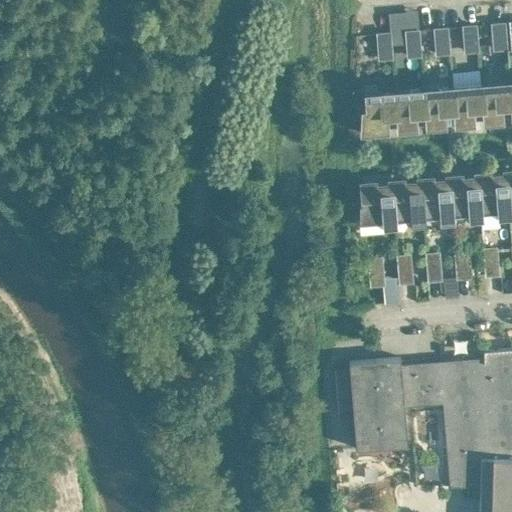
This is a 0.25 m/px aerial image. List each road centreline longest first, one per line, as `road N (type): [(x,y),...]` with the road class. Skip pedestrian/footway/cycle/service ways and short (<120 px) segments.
road 1 (track): [(0,179),(136,355),(167,444),(176,511)]
road 2 (residential): [(511,311),(369,322)]
